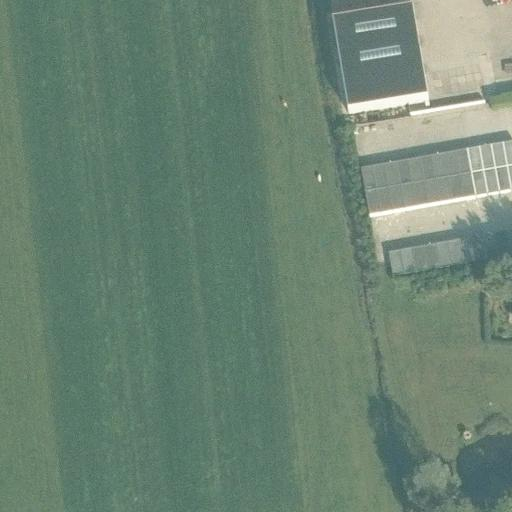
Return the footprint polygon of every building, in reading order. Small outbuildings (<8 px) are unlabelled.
[(412,4),(332,18),(349,115),(429,102),(412,4)] [(511,140),(503,142),(507,166),(511,165),(511,140)] [(503,142),(492,144),(496,168),(507,166),(503,142)] [(492,144),(480,147),(484,170),(496,168),(492,144)] [(480,147),(467,149),(471,173),(484,170),(480,147)] [(467,149),(453,151),(457,175),(471,173),(467,149)] [(453,151),(440,154),(444,177),(457,175),(453,151)] [(440,154),(427,156),(431,180),(444,177),(440,154)] [(427,156),(413,158),(417,182),(431,180),(427,156)] [(413,158),(400,161),(404,184),(417,182),(413,158)] [(400,161),(387,163),(391,187),(404,184),(400,161)] [(387,163),(373,165),(377,189),(391,187),(387,163)] [(373,165),(360,168),(364,191),(377,189),(373,165)] [(507,166),(496,168),(500,192),(511,190),(507,166)] [(496,168),(484,170),(488,194),(500,192),(496,168)] [(484,170),(471,173),(475,196),(488,194),(484,170)] [(471,173),(457,175),(462,199),(475,196),(471,173)] [(457,175),(444,177),(448,201),(462,199),(457,175)] [(444,177),(431,180),(435,203),(448,201),(444,177)] [(431,180),(417,182),(422,206),(435,203),(431,180)] [(417,182),(404,184),(408,208),(422,206),(417,182)] [(404,184),(391,187),(395,210),(408,208),(404,184)] [(391,187),(377,189),(382,213),(395,210),(391,187)] [(377,189),(364,191),(368,215),(382,213),(377,189)] [(507,233),(495,235),(500,259),(511,257),(507,233)] [(495,235),(483,237),(488,261),(500,259),(495,235)] [(483,237),(472,240),(476,263),(488,261),(483,237)] [(472,240),(460,242),(464,265),(476,263),(472,240)] [(460,242),(448,244),(452,267),(464,265),(460,242)] [(448,244),(436,246),(440,270),(452,267),(448,244)] [(436,246),(424,248),(429,272),(440,270),(436,246)] [(424,248),(413,250),(417,274),(429,272),(424,248)] [(413,250),(401,252),(405,276),(417,274),(413,250)] [(401,252),(388,255),(393,278),(405,276),(401,252)]
